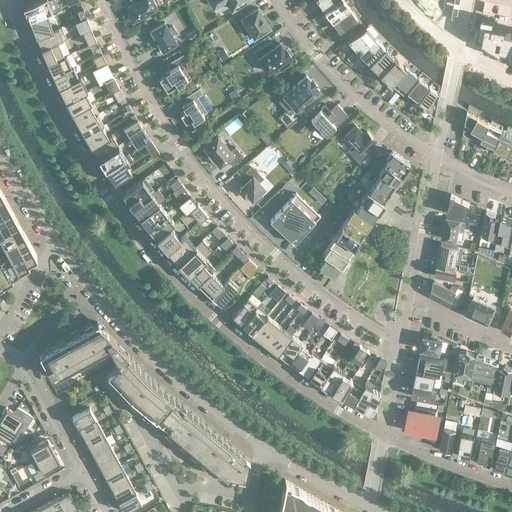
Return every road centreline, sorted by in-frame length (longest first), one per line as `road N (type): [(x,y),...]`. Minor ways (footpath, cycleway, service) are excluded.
road 1 (residential): [(383,436),(273,369),(175,282),(73,146),(8,0)]
road 2 (residential): [(400,342),(296,273),(221,198),(160,115),(104,0)]
road 3 (residential): [(260,447),(137,343),(57,247)]
road 4 (residential): [(437,155),(370,111),(277,0)]
road 5 (residential): [(437,155),(410,292)]
road 6 (residential): [(511,486),(383,436)]
road 7 (residential): [(24,363),(83,472)]
road 8 (residential): [(368,507),(260,447)]
